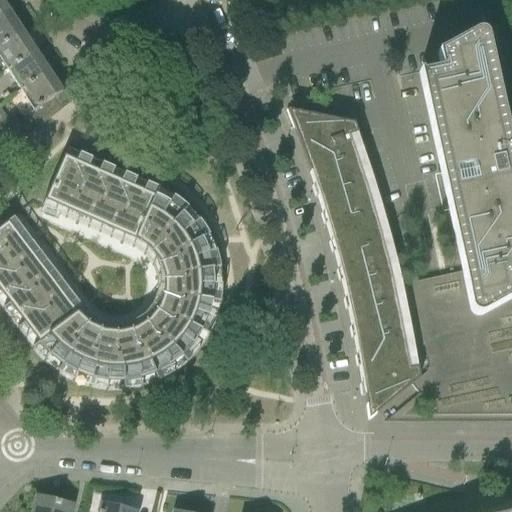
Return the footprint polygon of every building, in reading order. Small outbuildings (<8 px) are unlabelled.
[(8,13),(0,17),(0,46),(21,33),(21,32),(19,33),(7,14),(8,13)] [(21,33),(0,46),(0,70),(3,74),(6,72),(6,71),(34,53),(34,52),(33,53),(20,34),(22,33),(21,33)] [(511,166),(485,42),(484,41),(484,40),(483,39),(482,37),(481,37),(479,36),(478,36),(475,36),(473,36),(472,37),(435,57),(438,71),(417,76),(460,274),(468,311),(469,313),(469,314),(470,315),(471,316),(473,318),(474,318),(475,318),(478,318),(480,318),(481,317),(511,300),(511,166)] [(34,53),(6,71),(20,91),(47,73),(47,72),(46,73),(33,54),(35,53),(34,53)] [(47,73),(20,91),(33,112),(29,115),(38,128),(61,110),(53,99),(61,94),(60,92),(59,93),(47,75),(48,74),(47,73)] [(23,141),(0,110),(0,130),(13,148),(23,141)] [(353,125),(286,113),(292,128),(298,143),(304,159),(309,174),(310,174),(318,197),(323,215),(326,225),(332,243),(334,253),(339,271),(342,281),(346,300),(348,310),(354,339),(358,357),(359,367),(364,396),(367,421),(419,379),(417,369),(407,370),(400,327),(393,294),(382,249),(369,202),(355,161),(346,137),(356,133),(353,125)] [(7,224),(0,229),(0,296),(7,306),(38,346),(43,353),(50,359),(57,365),(64,370),(72,374),(80,378),(88,380),(96,382),(105,384),(113,384),(121,384),(129,383),(137,381),(145,379),(153,376),(160,373),(167,369),(174,364),(180,359),(185,354),(190,348),(195,342),(199,335),(202,330),(204,325),(206,320),(208,315),(209,311),(210,306),(210,304),(211,301),(211,299),(212,294),(212,288),(212,283),(212,281),(211,279),(211,277),(211,273),(210,268),(209,264),(208,259),(206,255),(205,250),(202,244),(199,238),(195,233),(191,227),(187,222),(182,217),(176,212),(169,207),(162,202),(154,198),(82,167),(63,158),(43,203),(60,211),(135,244),(139,246),(143,249),(146,251),(148,253),(150,255),(151,257),(154,260),(156,264),(158,268),(160,271),(161,274),(161,277),(162,280),(162,282),(162,284),(162,286),(162,287),(162,289),(162,293),(161,297),(161,300),(160,303),(159,306),(157,309),(155,312),(153,316),(151,319),(148,322),(145,324),(142,327),(138,329),(135,330),(131,332),(127,333),(122,334),(118,335),(113,335),(109,334),(105,333),(101,332),(97,331),(93,329),(90,327),(87,325),(83,322),(80,319),(77,316),(29,253),(7,224)] [(68,511),(70,507),(59,505),(60,503),(55,502),(55,500),(39,496),(38,499),(37,499),(33,511),(68,511)]
